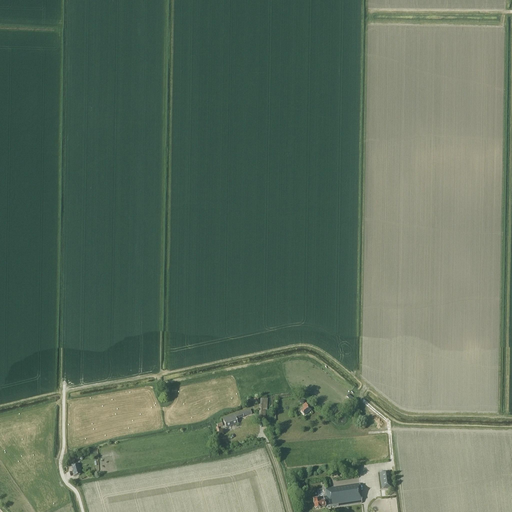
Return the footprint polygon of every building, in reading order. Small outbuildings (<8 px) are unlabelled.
[(268,399),(260,399),(260,409),(259,409),(259,421),(266,421),(266,410),(267,410),(268,399)] [(304,416),(311,410),(305,403),(302,406),(304,409),(301,411),(304,416)] [(250,410),(242,413),(223,419),(226,428),(238,424),(236,419),(243,417),(252,414),(250,410)] [(80,470),(78,464),(71,466),(74,476),(80,475),(79,471),(80,470)] [(392,488),(390,471),(379,473),(381,489),(392,488)] [(326,497),(327,506),(332,505),(332,507),(338,507),(338,506),(362,503),(359,484),(325,489),(326,497)] [(320,507),(327,506),(326,497),(323,497),(323,501),(320,501),(320,500),(319,500),(318,498),(312,499),(314,505),(315,510),(321,509),(320,507)]
